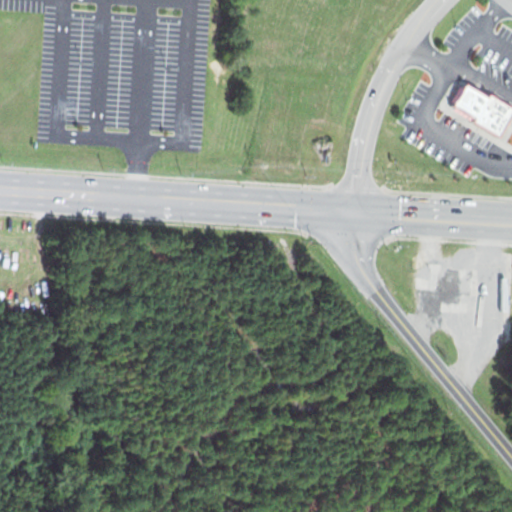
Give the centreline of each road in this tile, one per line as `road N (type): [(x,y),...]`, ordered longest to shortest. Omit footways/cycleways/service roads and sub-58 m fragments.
road 1 (primary): [(0,187),(352,211)]
road 2 (residential): [(511,458),(357,262),(352,211)]
road 3 (residential): [(438,0),(388,70),(352,211)]
road 4 (primary): [(352,211),(511,220)]
